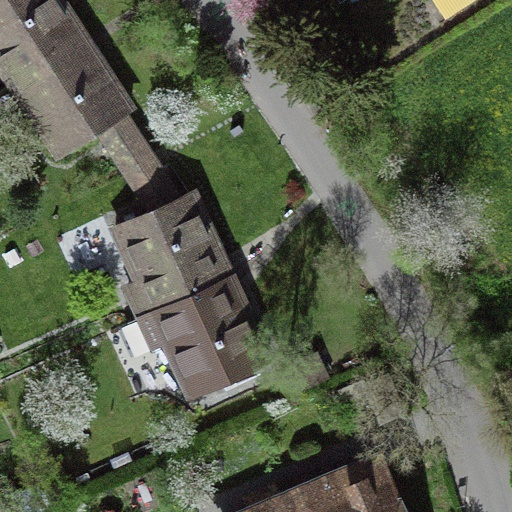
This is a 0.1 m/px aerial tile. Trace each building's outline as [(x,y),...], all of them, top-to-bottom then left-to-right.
[(0,0),(0,63),(9,77),(80,30),(60,0),(0,0)] [(80,30),(9,77),(59,154),(95,130),(125,111),(130,108),(93,49),(80,30)] [(153,154),(125,111),(95,130),(124,173),(153,154)] [(153,154),(124,173),(150,211),(182,196),(153,154)] [(115,227),(153,311),(230,275),(221,255),(192,192),(182,196),(150,211),(115,227)] [(240,296),(230,275),(153,311),(191,395),(268,359),(240,296)] [(318,495),(278,511),(392,511),(375,471),(361,477),(355,463),(336,471),(336,472),(325,477),(313,482),(318,495)]
